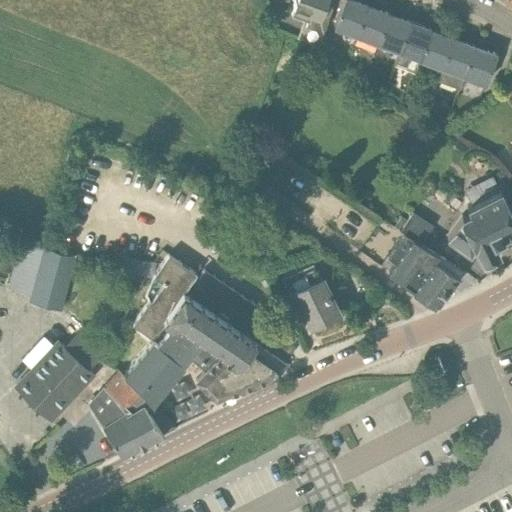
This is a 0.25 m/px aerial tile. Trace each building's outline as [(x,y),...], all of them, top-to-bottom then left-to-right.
[(317,45),(322,30),(329,9),(324,7),(326,0),(296,0),(292,14),(304,19),(298,37),(317,45)] [(343,0),(336,23),(358,31),(367,5),(354,0),(343,0)] [(358,31),(380,40),(390,14),(367,5),(358,31)] [(403,48),(413,22),(390,14),(380,40),(399,47),(403,48)] [(411,51),(424,56),(434,30),(413,22),(403,48),(399,47),(394,61),(406,65),(411,51)] [(434,30),(424,56),(443,63),(445,64),(455,38),(434,30)] [(443,63),(437,79),(459,88),(465,72),(465,71),(475,45),(455,38),(445,64),(443,63)] [(465,71),(465,72),(487,80),(497,54),(475,45),(465,71)] [(447,234),(469,252),(471,251),(476,251),(482,262),(499,254),(494,242),(511,233),(511,214),(500,189),(467,207),(470,213),(465,216),(461,214),(447,234)] [(408,225),(426,236),(434,222),(416,211),(408,225)] [(435,307),(457,272),(401,235),(395,243),(404,251),(388,272),(435,307)] [(29,301),(61,309),(75,255),(20,241),(7,290),(30,296),(29,301)] [(254,303),(204,269),(197,280),(194,277),(196,274),(196,273),(168,254),(153,276),(163,283),(151,301),(149,300),(132,324),(150,336),(147,340),(150,342),(124,374),(141,385),(153,402),(191,351),(207,364),(195,380),(216,400),(271,377),(284,360),(294,346),(247,313),(254,303)] [(310,325),(337,312),(322,282),(296,296),(310,325)] [(57,339),(14,385),(51,419),(92,376),(87,371),(97,359),(112,367),(123,344),(108,337),(104,346),(79,325),(63,345),(57,339)] [(88,406),(122,455),(163,434),(174,428),(175,429),(177,428),(176,426),(175,426),(153,402),(141,385),(124,374),(120,372),(88,406)] [(225,511),(288,483),(273,451),(195,488),(201,500),(193,504),(197,511),(225,511)]
